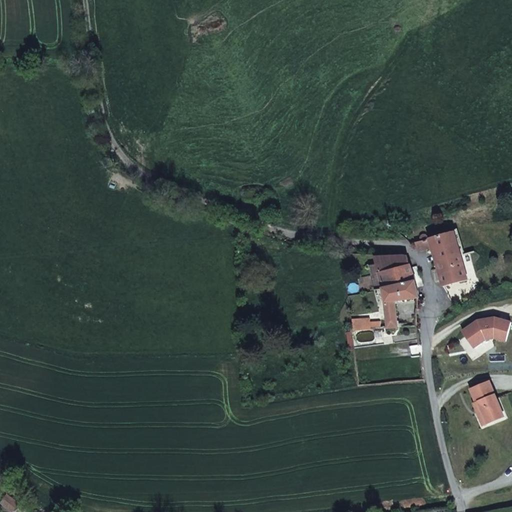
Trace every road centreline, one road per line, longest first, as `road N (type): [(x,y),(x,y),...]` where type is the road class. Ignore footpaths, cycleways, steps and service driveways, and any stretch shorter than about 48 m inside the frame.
road 1 (track): [(362,241),(311,235),(190,196),(121,158),(101,115),(87,0)]
road 2 (residential): [(362,241),(408,247),(434,305),(424,344),(459,511)]
